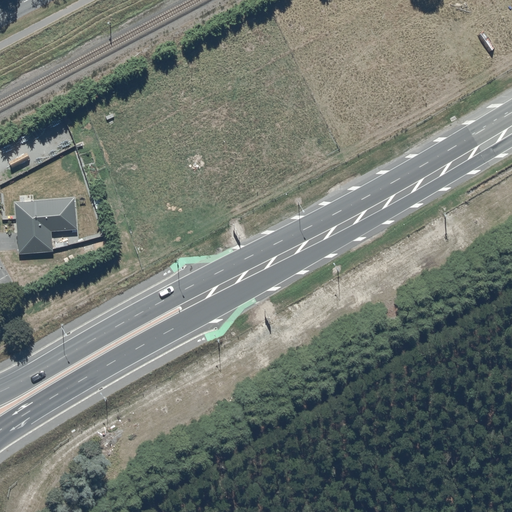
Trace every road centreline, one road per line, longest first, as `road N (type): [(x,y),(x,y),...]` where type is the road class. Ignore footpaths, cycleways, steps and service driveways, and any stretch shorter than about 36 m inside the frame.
road 1 (trunk): [(511,125),(221,287)]
road 2 (trunk): [(221,287),(188,321),(0,430)]
road 3 (trunk): [(0,391),(173,294),(221,287)]
